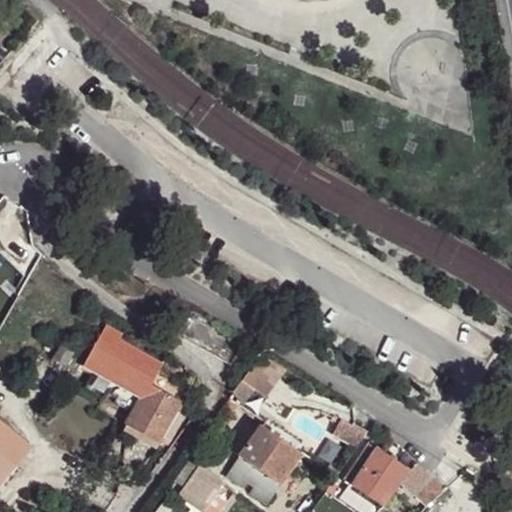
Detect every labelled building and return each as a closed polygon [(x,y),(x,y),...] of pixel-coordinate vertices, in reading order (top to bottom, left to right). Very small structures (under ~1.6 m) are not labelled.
[(179,338),(232,368),(245,344),(193,314),(179,338)] [(87,357),(17,316),(9,330),(78,371),(87,357)] [(123,334),(108,327),(87,367),(144,399),(152,386),(164,364),(122,341),(123,334)] [(263,354),(244,379),(257,388),(268,397),(286,370),(263,354)] [(244,379),(233,395),(245,405),(257,388),(244,379)] [(181,402),(152,386),(144,399),(132,419),(132,423),(163,439),(165,435),(173,438),(185,413),(178,409),(181,402)] [(0,483),(32,446),(0,420),(0,483)] [(163,439),(132,423),(132,433),(160,446),(163,439)] [(309,453),(265,423),(260,430),(304,460),(309,453)] [(304,460),(260,430),(229,476),(244,487),(249,481),(255,485),(251,492),(271,508),(304,460)] [(332,441),(351,456),(357,448),(336,434),(332,441)] [(409,469),(372,443),(346,477),(386,503),(401,481),(409,469)] [(442,489),(415,463),(409,469),(401,481),(430,506),(442,489)] [(221,483),(200,467),(180,495),(202,510),(221,483)]
